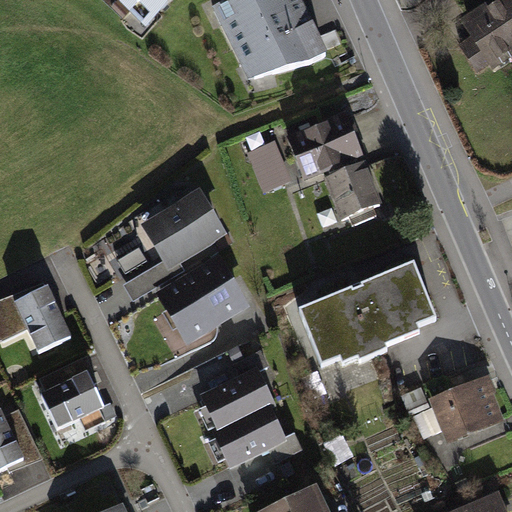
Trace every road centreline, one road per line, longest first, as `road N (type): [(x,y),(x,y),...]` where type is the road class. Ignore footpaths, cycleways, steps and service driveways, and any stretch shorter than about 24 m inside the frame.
road 1 (residential): [(511,343),(362,0)]
road 2 (residential): [(182,511),(68,265)]
